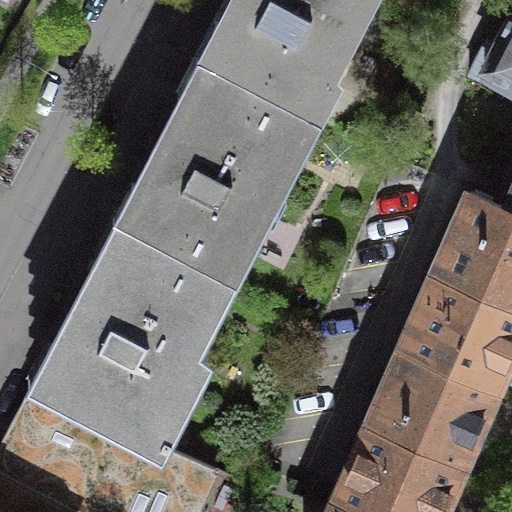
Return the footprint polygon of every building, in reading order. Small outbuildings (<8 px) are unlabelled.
[(365,0),(235,0),(232,7),(218,34),(224,37),(211,63),(313,116),(330,84),(331,84),(332,82),(326,77),(365,0)] [(488,39),(470,73),(481,79),(485,70),(511,83),(511,13),(500,37),(497,44),(488,39)] [(296,149),(313,116),(211,63),(169,143),(163,140),(149,167),(135,194),(141,197),(127,223),(229,277),(258,222),(259,223),(297,149),(296,149)] [(469,194),(435,271),(511,304),(511,183),(510,189),(503,205),(470,190),(469,194)] [(190,351),(229,277),(127,223),(85,304),(79,300),(69,320),(59,339),(65,342),(44,382),(38,379),(36,382),(39,383),(136,434),(159,444),(160,442),(194,457),(204,438),(176,423),(171,420),(173,417),(178,420),(181,414),(176,412),(203,360),(190,351)] [(511,345),(511,304),(435,271),(408,333),(402,346),(494,387),(511,345)] [(397,359),(369,422),(461,462),(494,387),(402,346),(397,359)] [(136,434),(39,383),(35,390),(34,389),(5,446),(0,454),(0,470),(83,511),(194,511),(215,467),(194,457),(160,442),(159,444),(136,434)] [(439,511),(461,462),(369,422),(342,484),(336,497),(369,511),(439,511)] [(0,511),(83,511),(0,470),(0,511)] [(369,511),(336,497),(330,510),(329,511),(369,511)]
